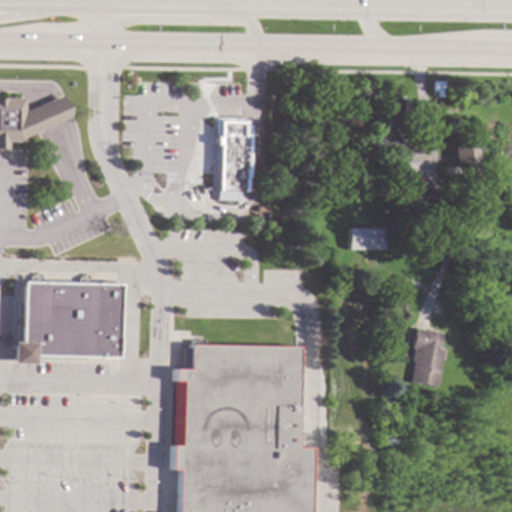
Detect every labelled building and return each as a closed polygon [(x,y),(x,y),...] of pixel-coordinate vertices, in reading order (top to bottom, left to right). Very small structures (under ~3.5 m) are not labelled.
[(438,82),(437,98),(431,98),(431,92),(427,91),(427,81),(438,82)] [(66,117),(52,123),(19,138),(19,142),(4,142),(4,150),(0,149),(0,97),(21,98),(20,112),(41,102),(57,96),(66,117)] [(401,99),(400,126),(392,126),(391,132),(381,132),(382,98),(401,99)] [(244,119),(244,131),(247,131),(246,175),(244,175),(243,195),(236,195),(236,200),(212,200),(212,194),(208,194),(210,118),(244,119)] [(469,136),(475,192),(461,194),(460,187),(455,188),(455,182),(459,182),(458,175),(449,176),(446,139),(469,136)] [(385,155),(372,155),(372,139),(396,139),(396,152),(385,153),(385,155)] [(365,154),(354,154),(354,145),(365,145),(365,154)] [(396,181),(381,182),(380,164),(395,164),(396,181)] [(439,175),(433,177),(431,170),(437,168),(439,175)] [(427,206),(421,206),(421,210),(408,210),(408,206),(398,206),(398,188),(427,188),(427,206)] [(454,195),(443,197),(442,190),(453,188),(454,195)] [(380,249),(345,250),(344,227),(380,227),(380,249)] [(438,248),(409,251),(407,235),(437,232),(438,248)] [(17,282),(113,284),(111,358),(31,356),(30,364),(11,363),(8,363),(9,342),(15,342),(17,282)] [(361,300),(349,301),(348,289),(360,288),(361,300)] [(439,333),(436,346),(440,346),(439,348),(444,349),(441,361),(437,360),(432,387),(406,382),(410,361),(407,360),(410,347),(408,347),(412,328),(439,333)] [(292,448),(306,448),(305,511),(173,511),(173,475),(166,475),(166,445),(169,445),(170,382),(168,382),(168,369),(169,369),(169,365),(177,365),(177,348),(184,348),(184,344),(293,345),(292,448)]
